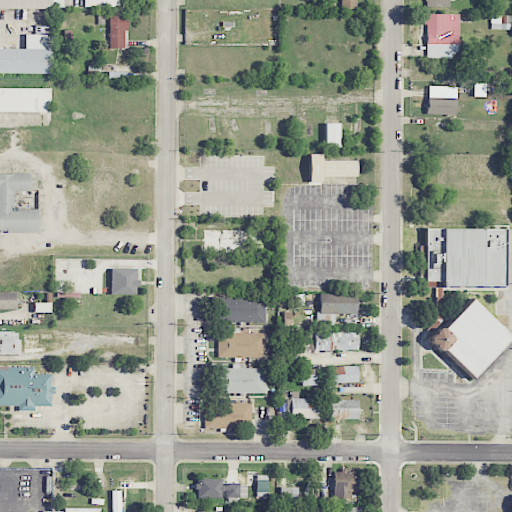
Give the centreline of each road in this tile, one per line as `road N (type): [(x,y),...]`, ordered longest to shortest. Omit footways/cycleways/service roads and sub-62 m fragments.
road 1 (residential): [(511,455),(0,449)]
road 2 (residential): [(395,0),(391,511)]
road 3 (residential): [(164,511),(168,0)]
